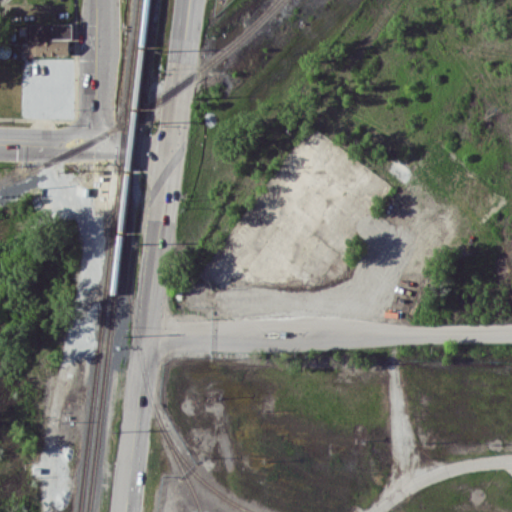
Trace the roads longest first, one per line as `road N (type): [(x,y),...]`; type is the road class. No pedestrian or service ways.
road 1 (secondary): [(170,150),(123,511)]
road 2 (secondary): [(188,0),(170,150)]
